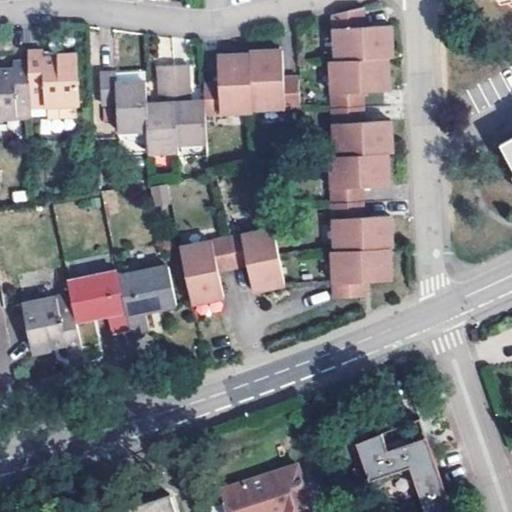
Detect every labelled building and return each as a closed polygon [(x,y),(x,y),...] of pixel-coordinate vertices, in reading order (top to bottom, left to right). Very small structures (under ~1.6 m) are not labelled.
[(336,64),(386,62),(391,61),(389,29),(368,29),(362,29),(361,9),(333,16),(336,64)] [(252,108),(300,106),(298,77),(284,77),(284,73),(283,50),(250,52),(250,55),(252,108)] [(28,63),(31,108),(79,106),(77,56),(58,58),(58,60),(54,60),(44,60),(44,53),(28,53),(28,63)] [(206,114),(252,112),(252,108),(250,55),(218,57),(219,81),(220,85),(205,87),(205,103),(206,114)] [(386,92),(386,62),(336,64),(330,64),(333,111),(361,110),(360,94),(365,94),(386,92)] [(31,108),(28,63),(12,64),(13,72),(3,72),(0,72),(0,119),(31,119),(31,108)] [(159,67),(160,92),(165,95),(174,95),(173,66),(159,67)] [(173,66),(174,95),(186,94),(189,90),(188,66),(173,66)] [(117,85),(146,83),(145,73),(116,75),(117,85)] [(147,105),(146,83),(117,85),(116,75),(100,75),(102,106),(116,106),(118,132),(148,131),(147,105)] [(190,103),(189,90),(186,94),(174,95),(175,104),(190,103)] [(175,104),(174,95),(165,95),(160,92),(161,104),(175,104)] [(175,104),(177,153),(208,152),(206,114),(205,103),(190,103),(175,104)] [(147,105),(148,131),(150,155),(177,153),(175,104),(161,104),(147,105)] [(336,158),(384,156),(389,156),(388,123),(367,124),(361,124),(361,110),(333,111),(336,158)] [(511,139),(502,144),(511,163),(511,139)] [(386,188),(384,156),(336,158),(330,158),(333,206),(361,204),(361,189),(366,189),(386,188)] [(173,204),(168,185),(152,189),(157,208),(173,204)] [(333,206),(334,253),(384,250),(388,249),(387,216),(366,217),(361,217),(361,204),(333,206)] [(285,288),(272,229),(226,238),(232,270),(248,266),(249,272),(253,293),(285,288)] [(179,248),(190,306),(224,299),(220,278),(219,272),(232,270),(226,238),(179,248)] [(384,250),(334,253),(332,253),(333,299),(360,298),(360,282),(364,282),(385,281),(384,250)] [(129,332),(130,334),(149,330),(146,313),(155,311),(176,306),(168,267),(118,277),(129,332)] [(71,296),(77,329),(98,325),(107,323),(110,336),(129,332),(118,277),(118,274),(68,284),(71,296)] [(22,305),(32,353),(56,349),(64,347),(66,353),(82,350),(77,329),(71,296),(22,305)] [(382,435),(355,443),(368,481),(408,468),(422,511),(443,511),(449,510),(429,447),(427,441),(388,453),(382,435)] [(313,511),(298,463),(222,488),(229,511),(313,511)] [(118,511),(115,511),(175,511),(170,494),(143,502),(146,511),(118,511)] [(146,511),(143,502),(118,511),(146,511)]
